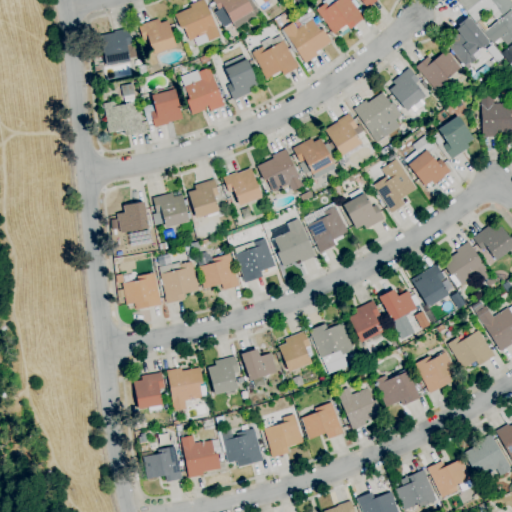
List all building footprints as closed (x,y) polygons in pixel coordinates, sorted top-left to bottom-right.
[(183,29),(180,30),(174,15),(190,8),(189,5),(200,0),(203,0),(219,37),(208,42),(204,34),(188,41),(183,29)] [(231,23),(223,9),(219,12),(212,0),(245,0),(252,11),(231,23)] [(333,35),(327,27),(315,11),(324,4),(323,1),(324,0),(349,0),(350,1),(351,0),(353,0),(359,7),(356,9),(359,13),(363,10),(369,19),(365,22),(363,19),(348,30),(347,28),(341,33),(339,30),(333,35)] [(378,0),(367,9),(359,0),(378,0)] [(480,0),(466,12),(457,1),(458,0),(480,0)] [(475,23),(466,12),(480,0),(507,0),(511,5),(511,6),(501,16),(496,20),(489,12),(475,23)] [(511,41),(506,46),(500,38),(492,44),(483,33),(510,10),(511,12),(511,41)] [(465,67),(445,43),(456,34),(457,35),(459,34),(455,30),(459,27),(457,25),(466,18),(467,20),(469,19),(488,42),(487,42),(488,44),(482,49),(480,48),(471,55),(475,59),(470,64),(470,63),(465,67)] [(152,55),(147,40),(142,41),(137,26),(158,19),(160,24),(167,21),(175,48),(152,55)] [(304,64),(299,55),(296,57),(279,31),(292,23),(297,29),(312,20),(319,31),(322,29),(330,43),(315,53),(317,56),(304,64)] [(105,66),(99,36),(114,34),(113,32),(128,29),(130,38),(132,38),(136,57),(128,59),(129,62),(105,66)] [(265,79),(260,71),(261,71),(251,53),(262,47),(260,43),(270,37),(271,40),(279,36),(282,41),(283,41),(287,49),(290,48),(295,57),(293,59),(294,61),(295,61),(298,67),(283,76),(280,71),(277,73),(278,73),(271,77),(271,76),(265,79)] [(511,68),(504,59),(500,54),(511,43),(511,68)] [(436,93),(420,73),(419,74),(414,68),(427,57),(431,62),(445,50),(460,68),(447,78),(450,82),(436,93)] [(202,65),(199,59),(207,55),(210,61),(202,65)] [(232,101),(225,86),(230,84),(224,69),(225,69),(223,64),(243,55),(245,60),(246,59),(257,84),(250,88),(252,92),(232,101)] [(140,77),(137,67),(144,65),(147,74),(140,77)] [(192,116),(186,101),(189,99),(180,77),(197,70),(198,72),(209,68),(213,79),(213,80),(224,106),(209,112),(207,106),(204,107),(205,110),(192,116)] [(406,112),(388,90),(394,85),(391,82),(408,68),(419,81),(414,84),(424,96),(406,112)] [(97,80),(96,73),(102,72),(104,79),(97,80)] [(154,128),(152,121),(146,122),(142,108),(153,106),(150,96),(151,95),(150,93),(172,87),(173,90),(174,89),(182,119),(168,123),(169,124),(154,128)] [(376,143),(370,135),(352,109),(365,101),(367,103),(381,93),(390,105),(392,103),(401,116),(394,120),(399,127),(386,136),(376,143)] [(124,136),(123,131),(108,134),(106,124),(102,104),(115,102),(116,106),(125,105),(123,97),(133,95),(135,103),(137,102),(141,125),(143,125),(144,132),(124,136)] [(481,138),(480,96),(492,96),(493,104),(511,103),(511,117),(511,134),(500,134),(499,130),(496,131),(497,137),(481,138)] [(341,157),(324,130),(337,122),(336,121),(348,113),(357,127),(353,130),(361,144),(341,157)] [(439,123),(434,116),(439,113),(444,120),(439,123)] [(447,160),(437,147),(441,143),(443,145),(446,143),(437,130),(448,122),(446,120),(449,118),(451,120),(457,116),(474,139),(466,144),(468,147),(451,160),(450,158),(447,160)] [(437,146),(432,138),(436,134),(442,143),(437,146)] [(428,189),(426,186),(424,187),(407,166),(407,165),(403,161),(415,151),(411,146),(424,135),(435,149),(429,154),(436,162),(440,159),(450,172),(434,185),(433,185),(428,189)] [(314,178),(312,175),(311,175),(304,160),(299,163),(291,149),(310,139),(312,143),(320,139),(323,145),(328,143),(336,157),(331,160),(333,164),(332,164),(334,167),(314,178)] [(271,192),(266,180),(263,181),(256,166),(272,159),(271,156),(285,150),(302,187),(291,192),(288,185),(271,192)] [(390,214),(386,208),(387,207),(372,186),(385,177),(380,170),(396,159),(403,171),(409,180),(410,180),(416,189),(403,198),(404,199),(402,201),(404,205),(390,214)] [(238,207),(232,192),(228,193),(222,178),(236,173),(236,174),(250,169),(261,198),(238,207)] [(195,219),(187,192),(195,190),(193,186),(214,180),(218,195),(213,196),(218,212),(217,212),(218,215),(207,218),(206,216),(195,219)] [(355,230),(342,205),(351,200),(348,196),(359,189),(362,194),(364,193),(371,207),(376,205),(383,219),(365,229),(363,226),(355,230)] [(302,202),(299,196),(309,191),(312,197),(302,202)] [(165,228),(163,223),(154,226),(152,215),(156,214),(152,198),(171,193),(172,198),(181,196),(183,202),(185,201),(186,206),(184,207),(186,215),(188,214),(190,219),(188,220),(188,222),(165,228)] [(120,234),(118,221),(117,221),(116,214),(123,213),(122,206),(144,202),(145,211),(148,229),(120,234)] [(319,254),(316,247),(317,247),(306,226),(325,217),(323,212),(334,207),(343,225),(343,224),(348,233),(332,240),(335,246),(319,254)] [(276,253),(279,252),(278,249),(275,251),(270,240),(274,239),(271,232),(286,225),(286,224),(297,219),(306,238),(307,238),(311,248),(310,248),(314,257),(300,263),(299,260),(283,268),(276,253)] [(511,248),(495,262),(485,248),(482,251),(472,238),(488,225),(491,229),(498,224),(511,242),(511,248)] [(243,284),(241,277),(242,277),(234,255),(235,255),(233,249),(253,242),(253,243),(264,239),(271,258),(272,258),(275,267),(260,272),(262,277),(243,284)] [(190,250),(189,244),(199,242),(200,248),(190,250)] [(461,286),(458,283),(454,285),(449,277),(450,276),(441,263),(456,253),(455,250),(468,242),(482,263),(491,276),(480,283),(475,276),(461,286)] [(159,251),(158,245),(165,243),(167,249),(159,251)] [(222,291),(221,285),(203,290),(200,280),(197,268),(198,267),(195,255),(205,252),(206,254),(211,257),(211,259),(229,254),(238,287),(222,291)] [(165,305),(164,297),(161,281),(160,281),(158,275),(159,275),(158,268),(180,263),(181,264),(188,263),(186,254),(191,253),(193,262),(191,262),(195,282),(196,281),(198,291),(190,293),(190,294),(183,295),(184,300),(165,305)] [(427,308),(410,280),(436,265),(444,279),(439,281),(448,296),(427,308)] [(135,312),(134,305),(127,307),(122,284),(137,281),(136,277),(153,273),(161,306),(135,312)] [(488,287),(485,282),(493,276),(497,282),(488,287)] [(391,322),(382,305),(381,305),(377,297),(393,289),(397,296),(407,291),(416,309),(405,315),(414,333),(401,340),(391,322)] [(359,343),(347,318),(355,314),(353,310),(372,301),(380,316),(375,318),(382,332),(359,343)] [(475,313),(471,307),(479,301),(483,307),(475,313)] [(511,344),(500,352),(474,313),(485,306),(492,318),(507,308),(508,309),(511,306),(511,340),(511,341),(511,344)] [(324,366),(321,358),(320,359),(311,337),(308,331),(326,324),(328,329),(342,323),(353,351),(352,352),(353,354),(348,356),(347,354),(345,354),(346,357),(324,366)] [(461,370),(456,362),(456,361),(446,344),(457,338),(460,342),(477,331),(490,350),(494,356),(478,366),(475,361),(461,370)] [(288,373),(277,347),(286,343),(284,339),(303,332),(309,347),(313,356),(309,358),(311,364),(288,373)] [(249,381),(243,362),(242,362),(240,355),(256,349),(259,357),(271,353),(272,359),(271,359),(276,373),(249,381)] [(428,394),(425,388),(426,388),(413,364),(429,356),(431,360),(436,357),(435,355),(443,351),(444,353),(446,352),(456,372),(448,376),(451,382),(428,394)] [(214,396),(206,368),(215,366),(214,362),(234,357),(238,372),(233,373),(238,389),(214,396)] [(276,370),(272,359),(276,358),(280,368),(276,370)] [(173,411),(171,403),(172,403),(166,371),(181,369),(181,371),(199,368),(202,384),(201,384),(199,384),(200,387),(204,386),(206,397),(201,398),(184,402),(186,409),(173,411)] [(385,408),(381,399),(382,399),(373,381),(385,375),(387,380),(398,375),(397,373),(405,370),(406,372),(407,371),(419,398),(407,404),(407,405),(402,407),(399,401),(385,408)] [(149,412),(148,408),(138,410),(132,382),(141,381),(141,377),(160,373),(164,389),(159,390),(162,405),(160,406),(161,410),(149,412)] [(352,431),(335,393),(347,388),(348,389),(350,388),(351,392),(349,393),(350,395),(366,388),(372,401),(375,400),(381,415),(364,422),(365,425),(352,431)] [(308,440),(304,430),(305,430),(300,419),(315,413),(314,409),(330,403),(342,434),(327,440),(325,433),(308,440)] [(271,458),(269,452),(262,429),(264,429),(261,422),(274,418),(276,425),(283,423),(281,418),(293,414),(299,434),(300,433),(303,443),(289,447),(290,448),(288,448),(286,448),(288,453),(271,458)] [(204,430),(202,422),(213,419),(215,428),(204,430)] [(511,462),(494,432),(508,424),(509,427),(511,425),(511,462)] [(237,468),(235,461),(227,464),(224,453),(225,453),(222,441),(237,437),(236,434),(241,432),(240,427),(246,425),(248,430),(253,429),(260,455),(261,454),(262,461),(237,468)] [(478,480),(463,454),(476,446),(478,451),(481,449),(477,442),(490,434),(511,470),(499,477),(495,470),(478,480)] [(188,479),(186,472),(187,472),(180,438),(192,436),(194,444),(211,440),(214,454),(217,454),(220,469),(202,473),(203,476),(188,479)] [(166,483),(164,476),(146,480),(142,458),(141,458),(140,454),(147,452),(147,453),(153,452),(153,455),(158,454),(157,451),(174,447),(181,480),(166,483)] [(441,498),(430,475),(429,475),(426,469),(441,461),(444,467),(460,459),(470,480),(467,481),(471,488),(462,492),(459,486),(455,487),(457,491),(441,498)] [(403,511),(398,500),(393,490),(402,487),(399,481),(422,470),(436,501),(421,508),(419,504),(403,511)] [(361,511),(359,505),(358,506),(355,499),(371,493),(373,499),(391,492),(394,502),(397,511),(361,511)] [(322,511),(337,507),(336,506),(350,501),(354,511),(322,511)]
